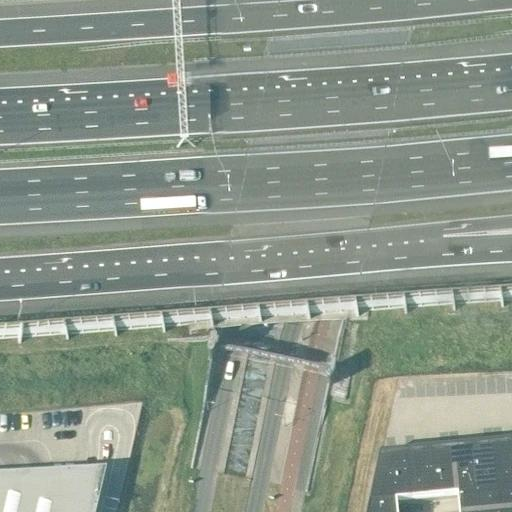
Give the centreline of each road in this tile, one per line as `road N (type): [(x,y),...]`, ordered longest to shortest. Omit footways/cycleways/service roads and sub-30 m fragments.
road 1 (secondary): [(251,511),(354,0)]
road 2 (secondary): [(299,0),(198,511)]
road 3 (motorway): [(511,84),(0,121)]
road 4 (motorway): [(0,194),(511,161)]
road 5 (motorway): [(482,0),(0,36)]
road 6 (motorway): [(0,286),(441,252)]
road 7 (unknown): [(511,475),(382,486)]
